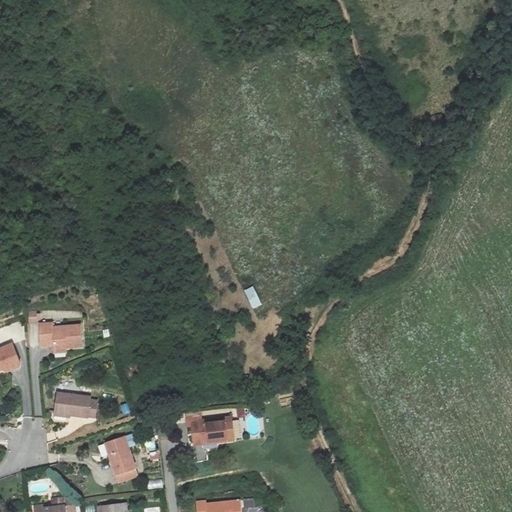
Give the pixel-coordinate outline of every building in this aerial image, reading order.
[(251,310),(261,306),(254,287),(244,290),(251,310)] [(37,322),(37,320),(37,310),(36,307),(29,308),(29,322),(37,322)] [(44,346),(54,345),(67,343),(67,347),(83,345),(81,323),(53,327),(52,321),(41,322),(44,346)] [(21,363),(12,343),(0,348),(0,368),(3,367),(4,370),(8,371),(21,365),(21,363)] [(67,343),(54,345),(55,352),(67,351),(67,347),(67,343)] [(57,394),(55,415),(89,418),(89,417),(97,418),(98,401),(90,400),(91,397),(57,394)] [(191,446),(200,445),(200,441),(216,440),(216,444),(233,442),(231,418),(190,421),(191,446)] [(124,436),(105,443),(120,483),(139,476),(124,436)] [(158,452),(150,453),(152,467),(161,466),(158,452)] [(148,490),(163,488),(162,480),(147,482),(148,490)] [(73,511),(73,504),(67,498),(53,499),(53,507),(44,508),(44,505),(33,507),(33,511),(73,511)] [(241,511),(241,501),(206,503),(206,501),(196,502),(197,511),(241,511)] [(127,511),(126,502),(99,505),(100,511),(127,511)]
